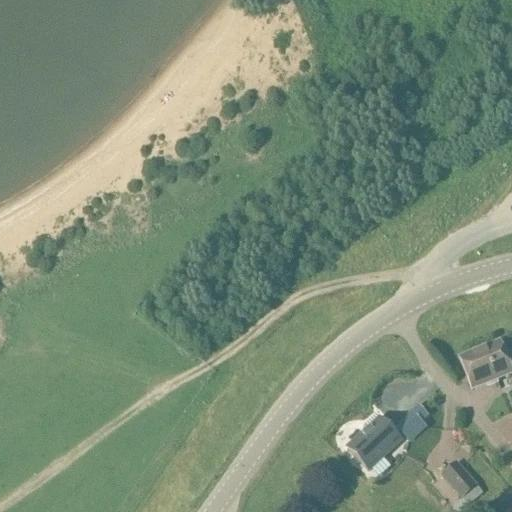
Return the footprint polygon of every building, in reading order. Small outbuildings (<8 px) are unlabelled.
[(511,376),(500,344),(459,360),(472,392),(511,376)] [(428,419),(418,408),(411,414),(421,425),(428,419)] [(378,422),(342,456),(364,480),(399,446),(378,422)] [(511,425),(501,434),(511,447),(511,425)] [(441,478),(462,502),(477,488),(456,464),(441,478)]
